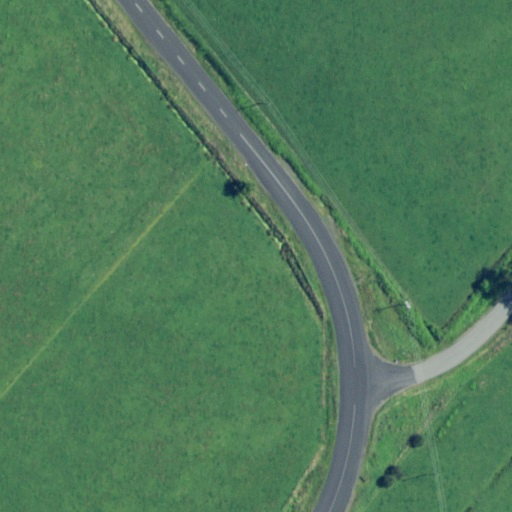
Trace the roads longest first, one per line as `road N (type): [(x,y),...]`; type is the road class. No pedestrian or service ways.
road 1 (unclassified): [(132,0),(311,231),(343,303),(357,384)]
road 2 (unclassified): [(511,303),(467,347),(429,369),(357,384)]
road 3 (unclassified): [(357,384),(332,511)]
